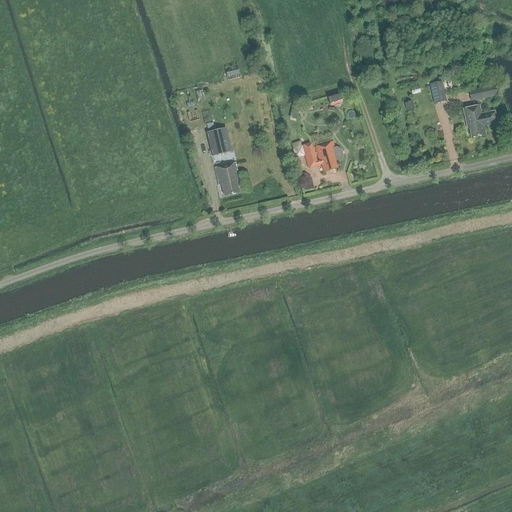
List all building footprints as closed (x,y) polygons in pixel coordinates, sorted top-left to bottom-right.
[(227,81),(240,78),(237,64),(224,67),(227,81)] [(434,104),(446,101),(441,82),(429,85),(434,104)] [(496,96),(494,86),(479,89),(481,99),(496,96)] [(342,103),(339,95),(328,98),(330,107),(342,103)] [(408,110),(416,108),(414,100),(405,102),(408,110)] [(292,105),(289,118),(296,120),(299,107),(292,105)] [(463,109),(467,129),(469,129),(471,138),(485,135),(483,126),(496,123),(493,113),(481,116),(479,106),(463,109)] [(227,153),(222,129),(206,133),(211,156),(227,153)] [(304,156),(300,142),(291,144),(296,159),(304,156)] [(302,147),(307,165),(309,169),(322,165),(324,172),(338,168),(336,162),(340,161),(342,158),(342,155),(341,152),(339,149),(336,148),(334,148),(332,142),(315,148),(319,161),(316,162),(311,144),(302,147)] [(215,169),(219,185),(221,185),(223,196),(239,193),(237,186),(240,185),(235,164),(215,169)] [(304,192),(315,189),(312,173),(301,176),(304,192)]
